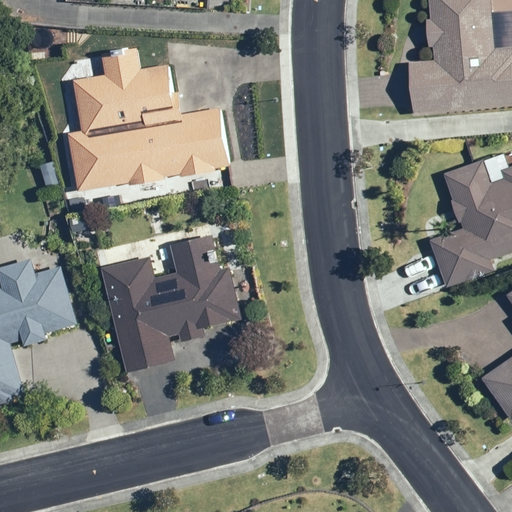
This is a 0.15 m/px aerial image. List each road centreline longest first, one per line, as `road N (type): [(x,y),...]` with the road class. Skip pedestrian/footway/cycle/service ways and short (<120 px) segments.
road 1 (residential): [(319,0),(325,226),(378,402)]
road 2 (residential): [(378,402),(0,491)]
road 3 (residential): [(378,402),(459,511)]
